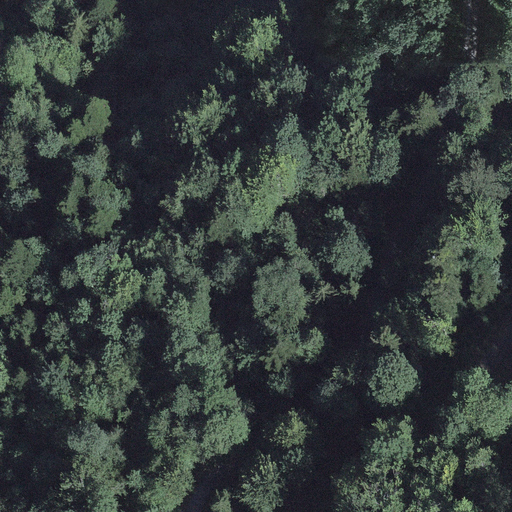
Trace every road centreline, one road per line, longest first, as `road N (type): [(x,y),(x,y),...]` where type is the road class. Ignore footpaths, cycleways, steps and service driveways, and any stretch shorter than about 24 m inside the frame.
road 1 (track): [(474,0),(476,46),(379,305),(340,375),(207,486),(199,511)]
road 2 (track): [(511,333),(332,511)]
